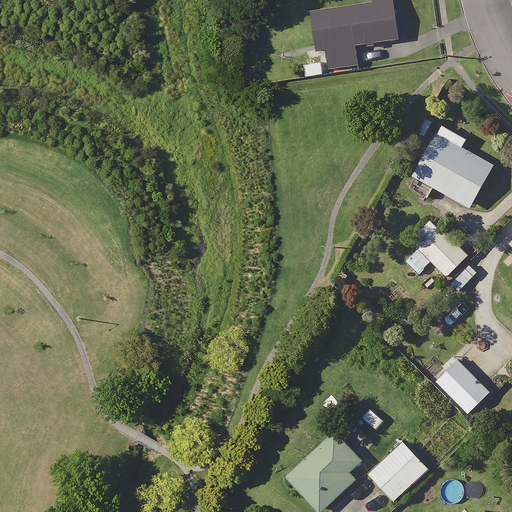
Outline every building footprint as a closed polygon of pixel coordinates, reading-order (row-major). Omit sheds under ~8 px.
[(313,46),(314,51),(321,49),(325,70),(354,65),(351,46),(395,39),(388,0),(371,0),(307,11),(313,46)] [(316,61),(292,66),(295,81),(319,76),(316,61)] [(424,198),(430,188),(466,208),(490,165),(432,132),(412,169),(402,186),(424,198)] [(465,254),(426,219),(409,239),(416,246),(403,261),(417,272),(426,262),(444,277),(465,254)] [(465,262),(443,285),(454,295),(476,272),(465,262)] [(486,392),(454,359),(432,381),(465,414),(486,392)] [(358,460),(333,432),(283,477),(315,511),(316,511),(352,479),(345,472),(358,460)] [(425,468),(400,441),(365,474),(390,501),(425,468)]
